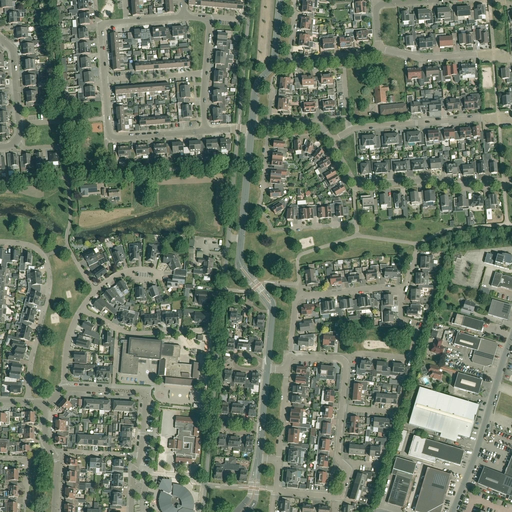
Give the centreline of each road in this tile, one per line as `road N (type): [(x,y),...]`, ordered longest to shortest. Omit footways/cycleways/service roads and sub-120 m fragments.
road 1 (residential): [(0,242),(28,245),(46,261),(48,296),(29,403)]
road 2 (unclassified): [(452,511),(511,338)]
road 3 (unclassified): [(349,130),(481,117),(511,122)]
road 4 (unclassified): [(355,185),(511,183)]
road 5 (residential): [(341,359),(408,358),(416,330),(402,323),(404,290)]
road 6 (residential): [(63,389),(143,394),(140,454)]
road 7 (unclassified): [(511,59),(423,58),(378,47)]
